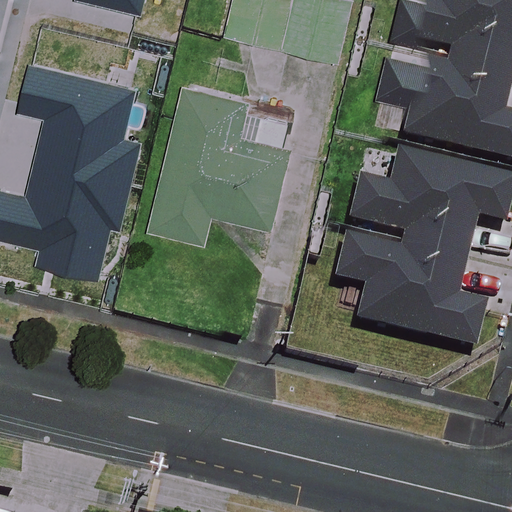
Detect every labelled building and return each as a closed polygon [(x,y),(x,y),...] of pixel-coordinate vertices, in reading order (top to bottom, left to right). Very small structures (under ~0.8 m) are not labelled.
[(25,0),(23,13),(72,24),(77,0),(25,0)] [(349,0),(229,0),(222,37),(337,61),(349,0)] [(445,6),(434,31),(414,22),(381,97),(391,101),(349,197),(347,265),(433,268),(435,207),(469,130),(454,123),(485,53),(471,47),(482,22),(445,6)] [(107,211),(101,73),(21,77),(27,215),(107,211)] [(247,89),(175,75),(145,231),(205,243),(210,217),(272,229),(287,148),(237,139),(247,89)]
